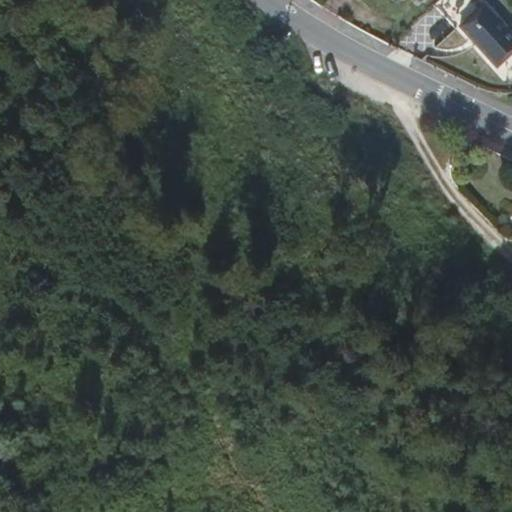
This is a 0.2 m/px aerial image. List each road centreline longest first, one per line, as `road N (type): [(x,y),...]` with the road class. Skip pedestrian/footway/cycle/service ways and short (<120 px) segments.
road 1 (residential): [(288,0),(363,57),(511,130)]
road 2 (track): [(511,267),(482,240),(419,153),(363,57)]
